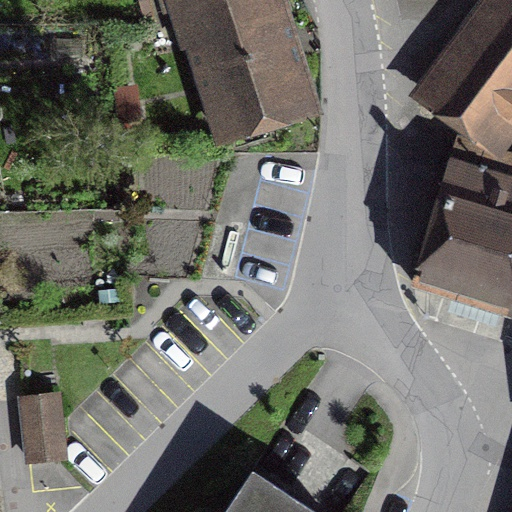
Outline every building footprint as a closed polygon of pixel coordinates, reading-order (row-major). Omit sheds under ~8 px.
[(180,0),(212,98),(201,101),(211,133),(300,105),(267,0),(180,0)] [(511,0),(497,0),(433,83),(498,134),(511,116),(511,0)] [(511,153),(457,136),(415,279),(481,298),(505,305),(511,282),(511,153)] [(21,400),(29,463),(65,458),(57,395),(21,400)] [(310,511),(303,507),(252,475),(228,511),(310,511)]
